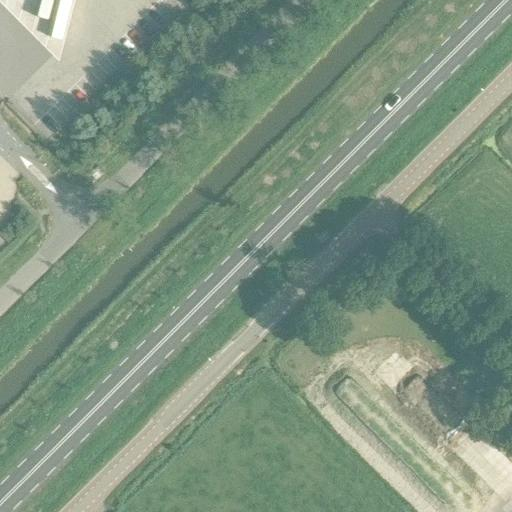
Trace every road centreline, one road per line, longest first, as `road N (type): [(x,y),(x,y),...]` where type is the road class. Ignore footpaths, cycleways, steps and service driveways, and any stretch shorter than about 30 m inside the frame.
road 1 (secondary): [(0,507),(511,5)]
road 2 (unclassified): [(77,511),(511,80)]
road 3 (unclassified): [(0,302),(304,0)]
